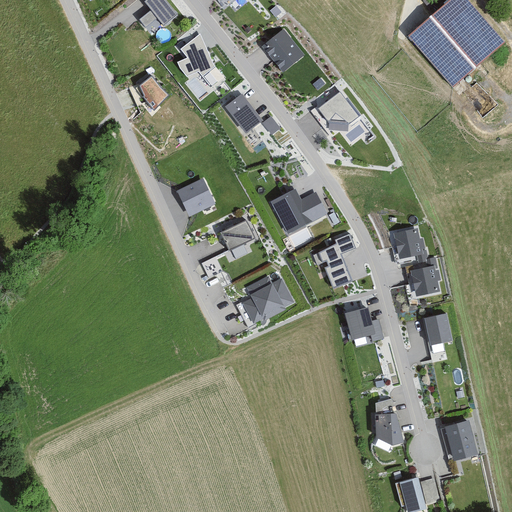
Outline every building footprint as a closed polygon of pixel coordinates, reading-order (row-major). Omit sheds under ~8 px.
[(165,0),(149,0),(146,3),(164,26),(177,16),(165,0)] [(467,0),(443,0),(406,32),(451,84),(502,40),(467,0)] [(147,11),(138,16),(143,25),(152,20),(147,11)] [(199,32),(180,48),(187,56),(177,61),(179,69),(188,76),(198,71),(203,75),(215,66),(199,32)] [(285,33),(264,49),(283,75),(305,58),(285,33)] [(161,88),(152,76),(139,86),(144,95),(143,97),(154,111),(169,95),(161,88)] [(338,90),(311,109),(331,137),(358,117),(338,90)] [(243,93),(227,106),(246,132),(261,121),(273,136),(283,128),(273,116),(264,122),(243,93)] [(205,178),(178,190),(190,216),(217,204),(205,178)] [(291,191),(272,202),(289,232),(325,212),(315,195),(299,204),(291,191)] [(248,219),(223,229),(229,247),(255,238),(248,219)] [(393,231),(398,258),(421,254),(420,248),(425,247),(423,235),(420,235),(418,226),(393,231)] [(337,243),(318,251),(334,289),(353,281),(341,254),(356,248),(350,232),(335,238),(337,243)] [(435,265),(411,270),(416,297),(440,292),(438,282),(443,281),(440,269),(436,270),(435,265)] [(280,269),(247,285),(253,296),(239,303),(250,326),(297,304),(280,269)] [(365,306),(343,311),(350,337),(368,333),(371,332),(369,321),(365,306)] [(445,313),(423,317),(428,344),(451,340),(445,313)] [(379,318),(369,321),(371,332),(368,333),(370,341),(374,339),(383,337),(379,318)] [(383,337),(374,339),(386,388),(401,384),(390,336),(383,337)] [(431,363),(418,366),(430,419),(444,416),(431,363)] [(374,413),(372,413),(372,435),(388,444),(402,441),(395,419),(400,417),(390,398),(374,402),(374,413)] [(470,418),(440,425),(449,460),(478,453),(470,418)] [(417,477),(398,482),(405,511),(407,511),(425,508),(417,477)] [(434,477),(420,481),(426,504),(440,500),(434,477)]
